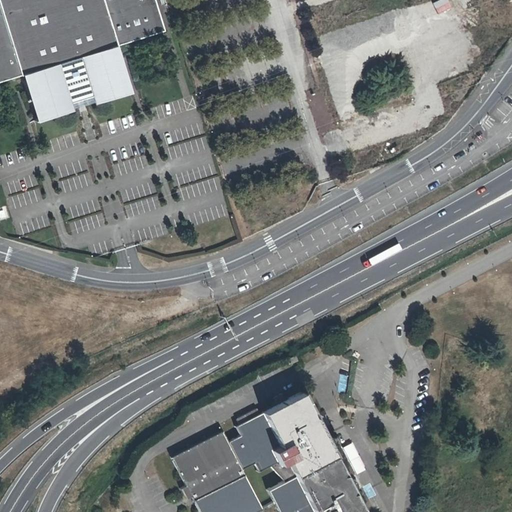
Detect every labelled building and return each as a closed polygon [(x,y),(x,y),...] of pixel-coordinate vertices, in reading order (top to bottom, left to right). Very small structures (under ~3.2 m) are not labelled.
[(123,93),(109,48),(163,31),(153,0),(0,0),(0,79),(24,72),(39,117),(53,109),(55,114),(68,110),(66,102),(92,95),(94,102),(107,98),(107,94),(123,93)] [(465,33),(470,45),(475,43),(471,31),(465,33)] [(446,54),(458,52),(455,38),(443,41),(446,54)] [(432,70),(445,65),(437,43),(424,48),(432,70)] [(68,110),(94,102),(92,95),(66,102),(68,110)] [(176,146),(168,147),(171,158),(178,156),(176,146)] [(64,193),(87,187),(83,174),(61,180),(64,193)] [(39,188),(12,196),(15,208),(43,200),(39,188)] [(346,393),(348,375),(339,374),(337,392),(346,393)] [(273,491),(256,500),(262,511),(361,511),(353,496),(358,490),(345,479),(322,433),(316,430),(313,422),(316,420),(303,397),(301,399),(297,393),(286,399),(283,393),(275,397),(278,403),(254,415),(251,410),(232,420),(234,425),(231,427),(235,436),(223,442),(218,433),(168,459),(182,487),(179,489),(183,496),(184,498),(186,497),(191,506),(194,511),(248,511),(227,472),(239,466),(243,474),(254,468),(273,491)] [(322,433),(316,420),(313,422),(316,430),(322,433)]
